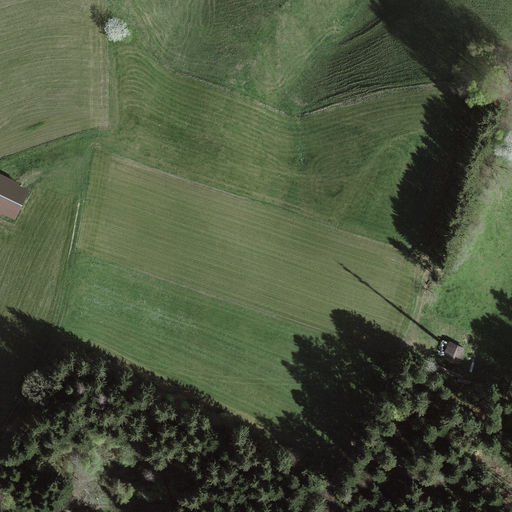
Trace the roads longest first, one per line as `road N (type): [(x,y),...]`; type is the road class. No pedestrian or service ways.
road 1 (track): [(0,474),(27,505),(71,510),(234,490),(333,509)]
road 2 (track): [(403,349),(341,459),(334,511)]
